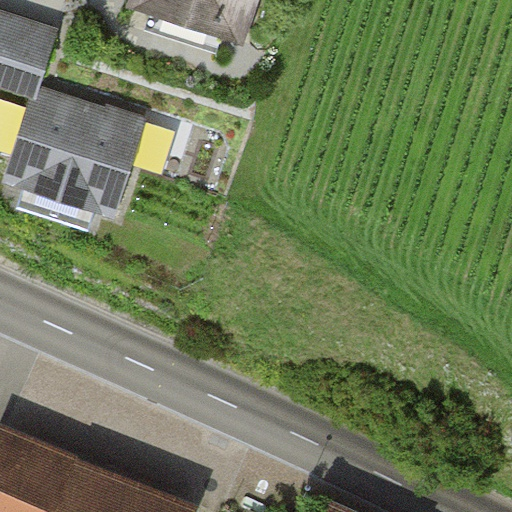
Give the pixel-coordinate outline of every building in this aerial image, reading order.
[(247,0),(128,0),(124,14),(233,47),(247,0)] [(49,22),(0,6),(0,76),(29,85),(49,22)] [(25,85),(0,167),(0,176),(108,209),(136,119),(25,85)] [(190,511),(193,505),(0,430),(0,511),(190,511)] [(354,511),(320,498),(314,511),(354,511)]
